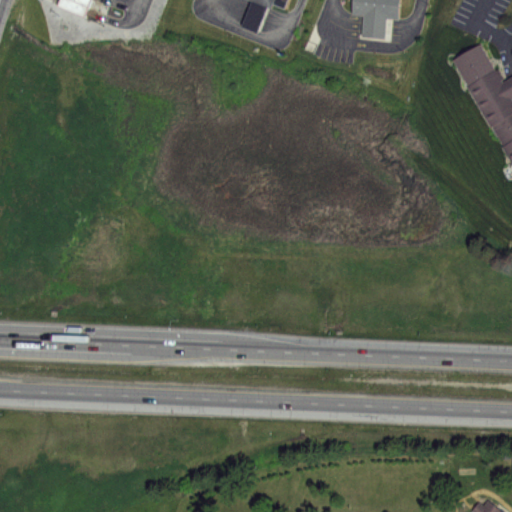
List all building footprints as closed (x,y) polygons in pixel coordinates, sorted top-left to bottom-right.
[(57,0),(90,0),(84,16),(56,5),(57,0)] [(248,0),(252,2),(243,29),(257,36),(269,7),(282,11),(286,0),(248,0)] [(398,0),(398,21),(386,21),(385,41),(367,40),(368,16),(356,15),(356,0),(398,0)] [(511,164),(452,62),(482,44),(511,95),(511,164)] [(470,511),(467,510),(477,497),(482,502),(487,496),(506,511),(470,511)]
